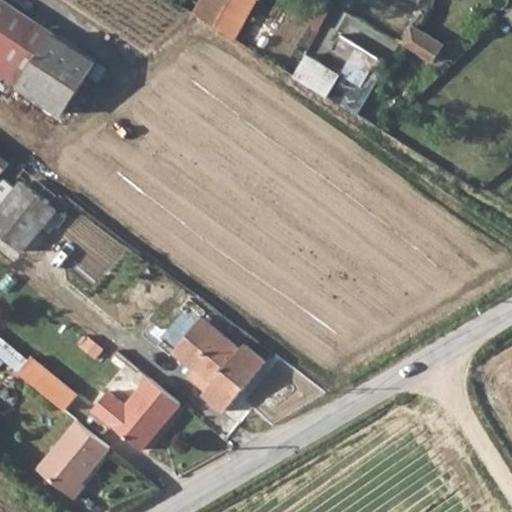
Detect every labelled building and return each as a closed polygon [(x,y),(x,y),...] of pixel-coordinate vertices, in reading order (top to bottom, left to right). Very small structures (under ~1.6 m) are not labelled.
[(0,0),(0,38),(34,64),(53,36),(0,0)] [(205,25),(214,31),(231,0),(203,0),(194,18),(205,25)] [(231,0),(214,31),(233,42),(256,0),(231,0)] [(443,47),(413,28),(402,46),(432,65),(443,47)] [(34,64),(0,38),(0,59),(26,77),(34,64)] [(294,80),(330,98),(341,77),(307,57),(294,80)] [(329,101),(357,117),(375,89),(343,73),(341,77),(330,98),(329,101)] [(0,181),(14,165),(0,153),(0,181)] [(63,212),(28,185),(0,218),(0,233),(28,256),(63,212)] [(204,318),(174,354),(194,371),(212,386),(206,393),(203,397),(224,414),(266,364),(244,346),(241,350),(204,318)] [(33,357),(21,373),(66,410),(79,395),(33,357)] [(212,386),(194,371),(188,378),(206,393),(212,386)] [(140,450),(179,403),(147,377),(122,407),(104,393),(91,409),(140,450)] [(83,482),(112,448),(78,421),(39,468),(75,498),(86,485),(83,482)]
